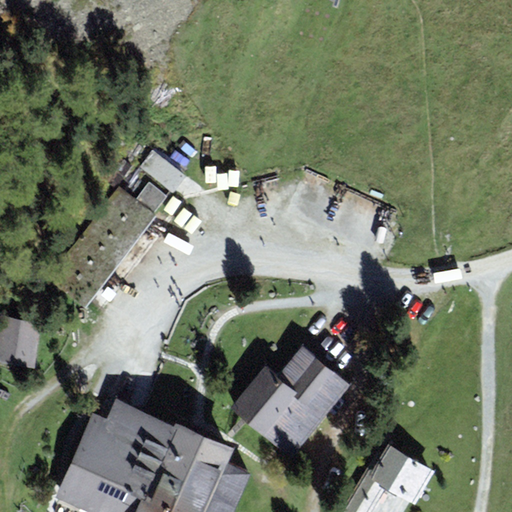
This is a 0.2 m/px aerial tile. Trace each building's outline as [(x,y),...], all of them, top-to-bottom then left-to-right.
[(186,170),(153,147),(140,165),(173,189),(186,170)] [(149,178),(137,193),(155,208),(168,192),(149,178)] [(158,210),(155,208),(137,193),(118,179),(45,272),(86,304),(158,210)] [(40,314),(0,308),(0,355),(34,360),(40,314)] [(233,399),(293,446),(350,375),(302,337),(279,366),(267,356),(233,399)] [(93,405),(56,492),(103,511),(136,511),(137,511),(139,511),(230,511),(253,461),(226,450),(234,431),(174,405),(171,412),(116,389),(107,411),(93,405)] [(435,463),(386,434),(338,511),(368,511),(388,480),(415,496),(435,463)]
